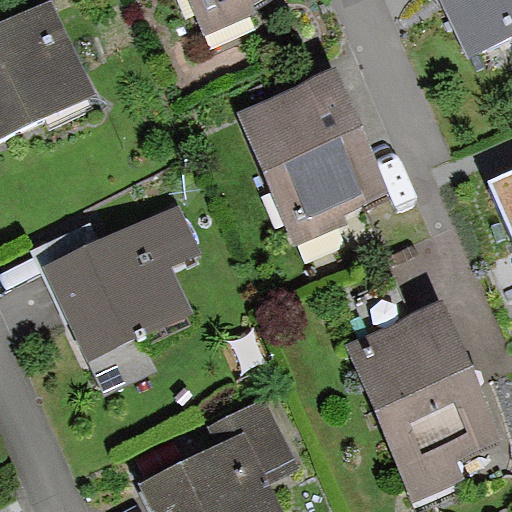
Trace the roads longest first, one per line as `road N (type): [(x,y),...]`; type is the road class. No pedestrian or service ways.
road 1 (residential): [(359,0),(427,158)]
road 2 (residential): [(0,372),(62,511)]
